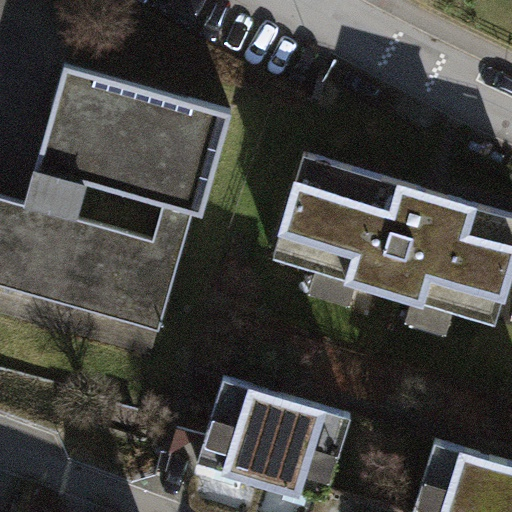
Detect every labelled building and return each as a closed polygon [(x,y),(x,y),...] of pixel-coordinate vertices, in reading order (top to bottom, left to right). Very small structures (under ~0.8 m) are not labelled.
[(68,80),(41,183),(199,223),(226,120),(68,80)] [(511,308),(511,217),(298,153),(271,243),(510,315),(511,308)] [(199,223),(41,183),(36,204),(0,194),(0,316),(165,359),(199,223)] [(345,420),(248,393),(225,477),(321,504),(345,420)] [(511,511),(511,467),(459,452),(441,511),(511,511)]
